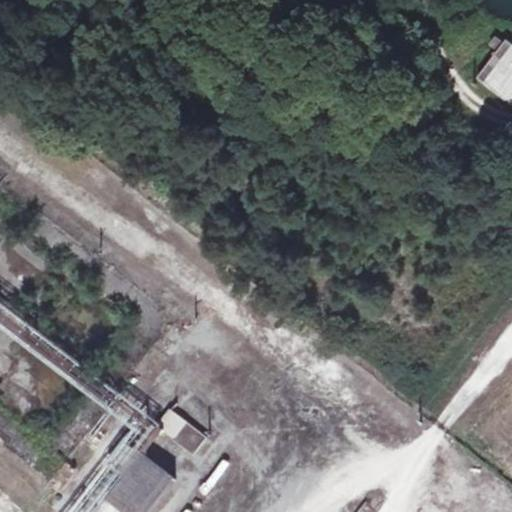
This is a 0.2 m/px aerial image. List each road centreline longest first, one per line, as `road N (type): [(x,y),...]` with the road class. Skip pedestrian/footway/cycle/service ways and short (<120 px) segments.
road 1 (track): [(0,158),(222,306),(347,427)]
road 2 (track): [(511,335),(372,511)]
